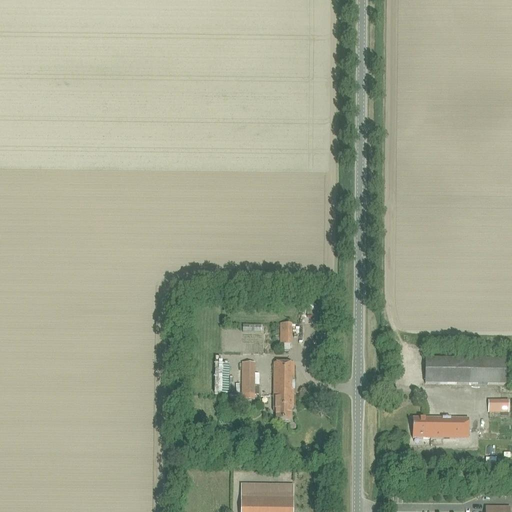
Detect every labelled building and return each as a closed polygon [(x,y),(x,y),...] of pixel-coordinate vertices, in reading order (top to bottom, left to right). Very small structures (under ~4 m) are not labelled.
[(291,346),(291,325),(280,325),(279,345),(291,346)] [(250,345),(258,345),(258,337),(260,338),(260,332),(242,332),(242,336),(250,336),(250,345)] [(425,360),(425,385),(506,386),(506,361),(425,360)] [(241,396),(254,396),(259,396),(259,388),(254,388),(254,364),(241,364),(241,396)] [(293,409),(294,365),(274,365),(273,413),(276,413),(276,424),(281,424),(281,423),(290,423),(290,409),(293,409)] [(488,402),(488,414),(508,413),(508,402),(488,402)] [(468,440),(468,420),(412,419),(412,439),(468,440)] [(292,511),(292,500),(293,486),(241,486),(240,511),(292,511)]
